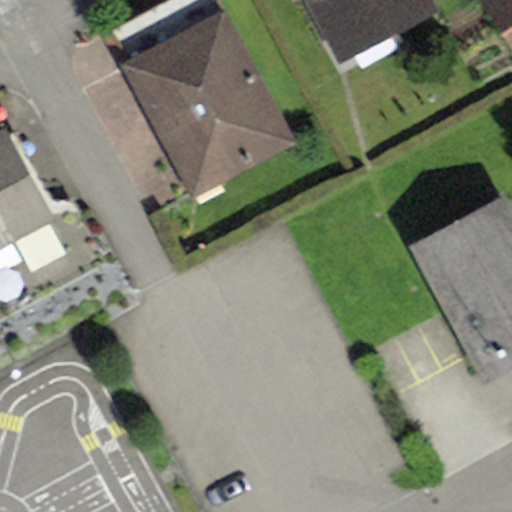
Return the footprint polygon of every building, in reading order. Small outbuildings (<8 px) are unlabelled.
[(289,0),(331,88),(447,34),(431,0),(289,0)] [(511,0),(502,0),(483,11),(511,60),(511,0)] [(236,14),(122,68),(186,201),(300,147),(236,14)] [(13,138),(0,143),(0,262),(60,233),(13,138)] [(511,212),(511,211),(417,256),(482,392),(511,378),(511,212)]
